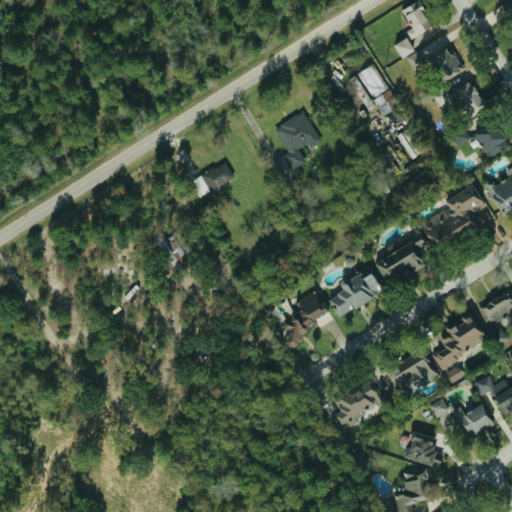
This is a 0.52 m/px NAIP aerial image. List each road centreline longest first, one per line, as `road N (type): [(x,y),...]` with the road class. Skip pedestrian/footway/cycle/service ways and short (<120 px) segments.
road 1 (residential): [(0,236),(372,0)]
road 2 (residential): [(303,381),(511,248)]
road 3 (residential): [(493,464),(511,504),(468,499),(467,484),(511,451)]
